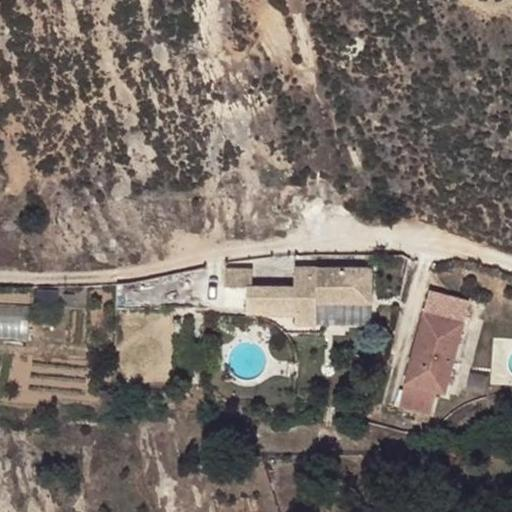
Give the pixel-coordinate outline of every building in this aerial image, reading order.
[(371,265),(294,264),(293,283),(251,282),(250,308),(299,309),(299,318),(320,318),(320,294),(370,294),(371,265)] [(251,266),(224,265),(224,282),(251,282),(251,266)] [(511,283),(511,276),(502,272),(498,284),(509,291),(511,283)] [(27,295),(0,294),(0,331),(27,332),(27,295)] [(465,347),(476,350),(483,307),(437,300),(420,418),(454,422),(461,380),(465,347)] [(212,345),(198,345),(198,370),(212,370),(212,345)] [(471,381),(476,350),(465,347),(461,380),(471,381)]
